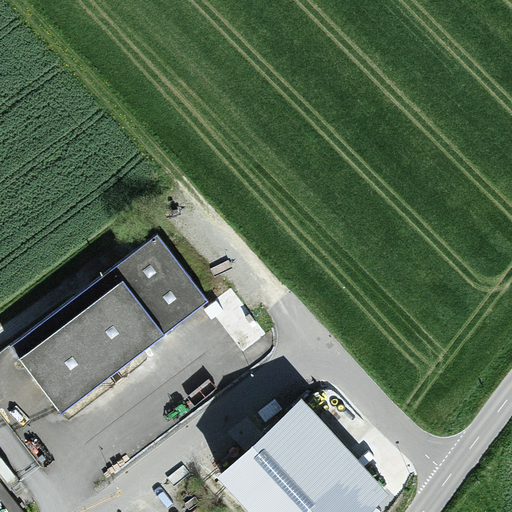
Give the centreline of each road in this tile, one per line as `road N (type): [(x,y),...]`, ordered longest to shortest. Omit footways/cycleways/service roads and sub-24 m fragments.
road 1 (track): [(335,349),(4,0)]
road 2 (track): [(117,496),(310,358),(335,349)]
road 3 (track): [(451,472),(335,349)]
road 4 (tertiary): [(421,511),(511,393)]
